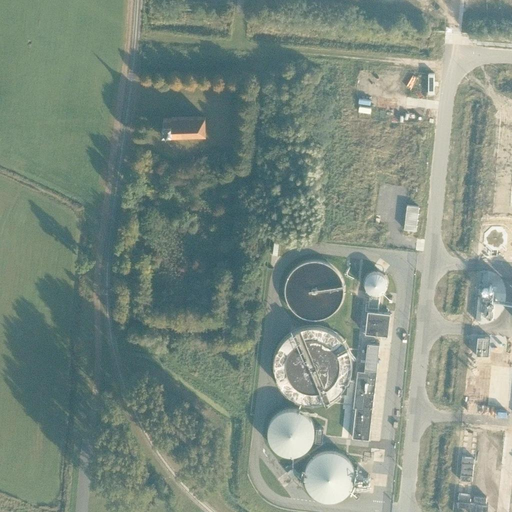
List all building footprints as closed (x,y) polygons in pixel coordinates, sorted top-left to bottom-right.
[(206,133),(206,116),(172,116),(172,117),(163,117),(163,121),(162,122),(163,131),(164,134),(206,133)] [(405,229),(416,230),(419,206),(408,205),(405,229)] [(374,269),(368,287),(387,294),(393,275),(374,269)] [(369,296),(368,306),(378,307),(379,297),(369,296)] [(368,310),(365,332),(388,335),(391,312),(368,310)] [(479,336),(478,354),(490,356),(492,337),(479,336)] [(365,362),(377,364),(379,349),(380,343),(368,342),(367,351),(365,362)] [(358,369),(354,406),(356,406),(356,405),(362,406),(364,391),(374,392),(377,369),(365,368),(365,370),(358,369)] [(356,406),(352,436),(369,438),(374,392),(364,391),(362,406),(356,405),(356,406)] [(316,427),(315,441),(322,442),(324,428),(316,427)] [(341,497),(359,489),(358,477),(359,480),(358,467),(350,449),(327,450),(309,459),(311,479),(319,498),(341,497)]
